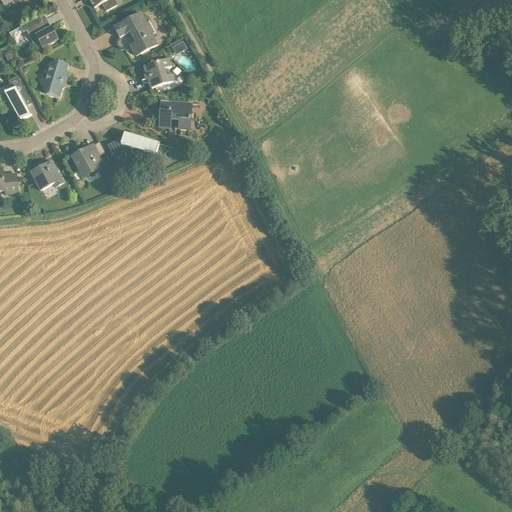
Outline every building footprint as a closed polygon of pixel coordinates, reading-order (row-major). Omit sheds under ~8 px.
[(114,0),(89,0),(94,9),(102,5),(106,12),(118,6),(114,0)] [(114,29),(120,39),(132,32),(138,43),(131,47),(136,57),(157,46),(140,14),(114,29)] [(44,22),(26,31),(34,45),(38,42),(43,50),(59,41),(51,27),(43,31),(42,30),(47,27),(44,22)] [(187,50),(182,42),(172,49),(177,56),(187,50)] [(8,50),(3,52),(8,62),(13,60),(8,50)] [(149,80),(152,90),(173,83),(171,76),(166,77),(164,70),(172,68),(169,59),(155,64),(152,63),(151,65),(145,67),(147,76),(148,76),(150,80),(149,80)] [(41,85),(46,95),(60,99),(63,88),(61,84),(62,81),(67,82),(69,74),(67,71),(69,65),(57,62),(46,68),(41,85)] [(30,100),(18,77),(8,82),(13,90),(5,94),(15,113),(5,118),(6,121),(5,122),(7,125),(8,124),(10,127),(18,123),(19,123),(20,123),(19,122),(26,118),(26,119),(32,116),(23,101),(29,98),(30,100)] [(159,130),(169,130),(171,130),(172,120),(180,120),(179,130),(190,131),(192,105),(161,103),(159,130)] [(117,163),(118,161),(125,161),(125,149),(126,148),(156,156),(160,144),(133,136),(134,135),(133,133),(128,135),(124,134),(123,138),(108,146),(117,163)] [(84,178),(105,166),(94,147),(73,158),(84,178)] [(56,188),(64,184),(52,162),(31,174),(41,192),(54,185),(56,188)] [(0,193),(4,193),(4,196),(19,195),(16,175),(8,176),(8,177),(4,178),(3,170),(0,170),(0,193)]
